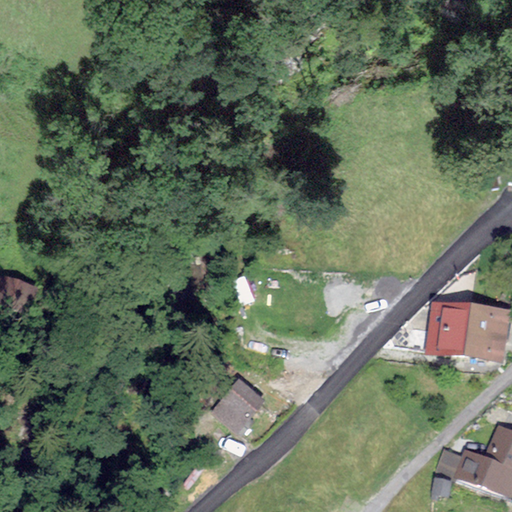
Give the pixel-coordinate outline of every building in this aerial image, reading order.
[(9,291),(2,289),(0,295),(0,312),(33,322),(38,300),(9,291)] [(507,312),(434,304),(432,326),(429,350),(502,358),(504,335),(507,312)] [(263,403),(241,382),(215,408),(238,430),(263,403)] [(458,475),(510,497),(511,491),(511,433),(499,428),(487,456),(486,459),(467,452),(458,475)] [(460,457),(444,453),(432,497),(448,501),(460,457)]
